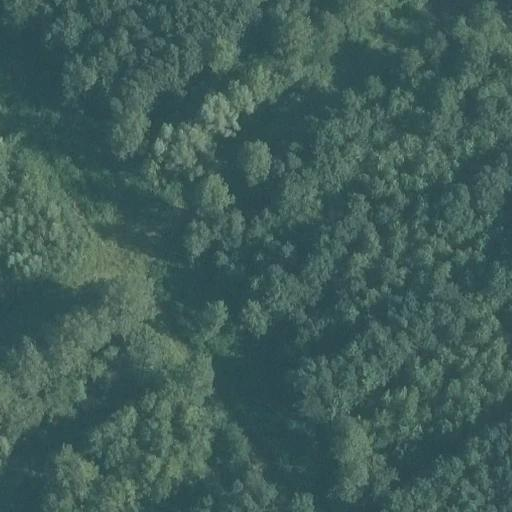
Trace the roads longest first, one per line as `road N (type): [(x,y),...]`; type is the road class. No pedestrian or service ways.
road 1 (track): [(0,336),(461,0)]
road 2 (track): [(0,99),(290,511)]
